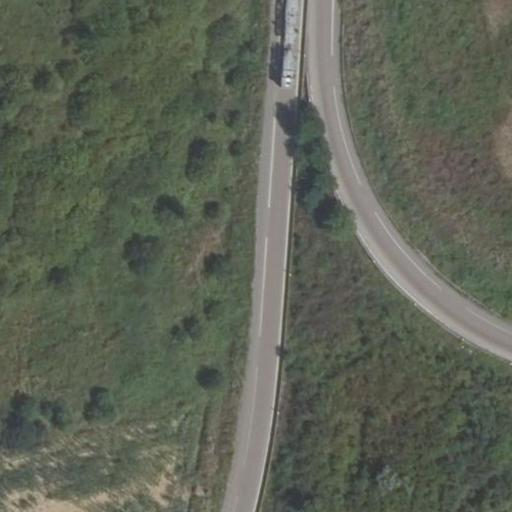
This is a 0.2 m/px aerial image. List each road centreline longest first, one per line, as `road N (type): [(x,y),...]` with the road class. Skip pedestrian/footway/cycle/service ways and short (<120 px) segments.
road 1 (trunk): [(280,0),(236,511)]
road 2 (trunk): [(511,336),(407,278),(357,218),(327,157),(317,0)]
